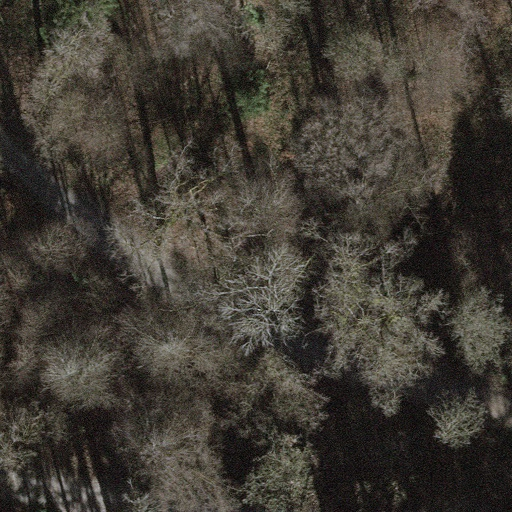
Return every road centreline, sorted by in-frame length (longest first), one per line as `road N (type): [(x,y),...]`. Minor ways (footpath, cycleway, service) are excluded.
road 1 (track): [(0,140),(95,237),(241,327),(381,386),(511,414)]
road 2 (track): [(208,511),(0,477)]
